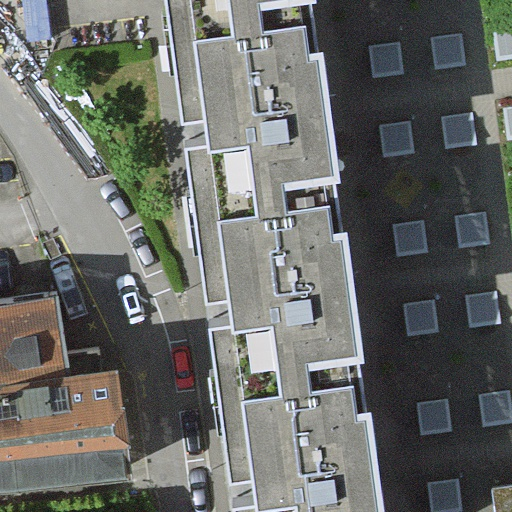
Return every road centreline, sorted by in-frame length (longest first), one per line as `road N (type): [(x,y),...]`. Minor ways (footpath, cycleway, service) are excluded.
road 1 (residential): [(178,492),(92,211),(0,91)]
road 2 (residential): [(178,492),(0,506)]
